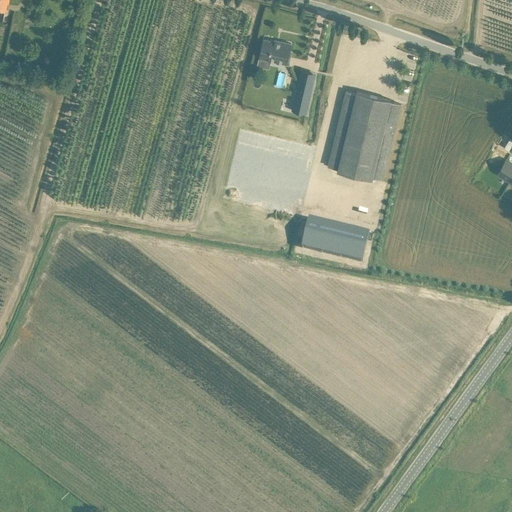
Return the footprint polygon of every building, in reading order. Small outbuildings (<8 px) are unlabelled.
[(0,0),(0,9),(6,10),(7,3),(9,4),(9,0),(0,0)] [(270,60),(287,64),(288,57),(290,57),(292,50),(290,50),(291,43),(280,41),(280,42),(264,38),(259,57),(270,60)] [(299,81),(292,110),(306,113),(313,84),(312,84),(299,81)] [(330,157),(328,166),(338,168),(338,170),(373,178),(373,176),(383,179),(398,113),(401,104),(391,101),(392,99),(357,91),(356,93),(346,91),(344,100),(342,107),(352,109),(340,159),(330,157)] [(511,163),(506,159),(497,173),(511,183),(511,163)] [(309,218),(302,248),(363,262),(370,233),(309,218)]
